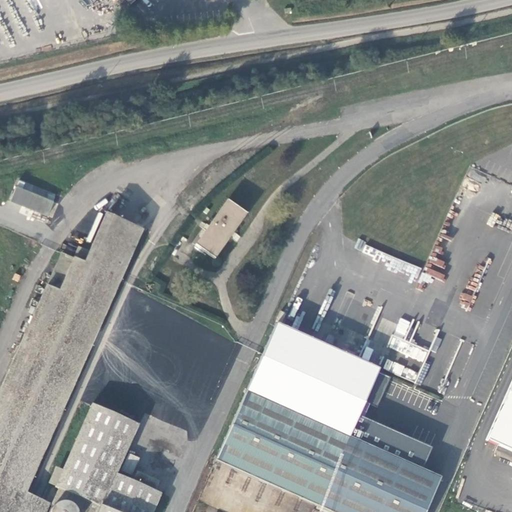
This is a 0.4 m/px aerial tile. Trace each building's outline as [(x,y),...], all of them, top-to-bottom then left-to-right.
[(52,199),(15,183),(9,197),(46,213),(52,199)] [(215,259),(246,214),(226,201),(195,245),(215,259)] [(59,253),(0,386),(0,511),(46,511),(50,504),(41,500),(25,493),(141,230),(104,213),(87,251),(76,246),(71,258),(59,253)] [(407,273),(417,277),(421,268),(411,264),(407,273)] [(281,311),(277,320),(282,323),(286,313),(281,311)] [(398,317),(388,350),(424,361),(428,349),(405,342),(412,322),(398,317)] [(380,370),(278,324),(214,462),(234,471),(228,484),(251,494),(257,480),(315,507),(314,509),(319,511),(422,511),(439,476),(402,459),(409,444),(388,435),(390,431),(364,419),(370,405),(372,406),(378,392),(397,400),(404,386),(378,374),(380,370)] [(370,360),(374,349),(366,346),(362,358),(370,360)] [(382,369),(415,382),(419,372),(386,359),(382,369)] [(511,379),(485,438),(511,450),(511,379)] [(55,488),(60,489),(90,503),(85,511),(153,511),(161,495),(117,474),(139,425),(92,404),(55,488)] [(85,511),(90,503),(60,489),(49,511),(85,511)]
